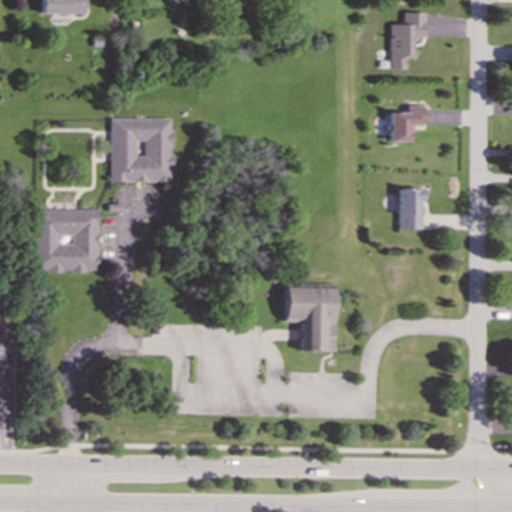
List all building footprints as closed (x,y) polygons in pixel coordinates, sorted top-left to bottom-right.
[(38,0),(38,13),(82,13),(82,0),(38,0)] [(387,23),(386,68),(403,68),(403,57),(410,57),(410,37),(421,37),(421,12),(400,11),(400,23),(387,23)] [(386,111),(387,141),(409,141),(409,125),(420,125),(420,105),(404,105),(404,111),(386,111)] [(167,117),(105,118),(106,181),(166,180),(166,168),(167,168),(167,117)] [(419,188),(396,188),(395,229),(419,229),(419,188)] [(30,208),(30,270),(93,271),(94,209),(30,208)] [(331,288),(281,286),(280,320),(297,321),(296,350),(329,351),(331,288)]
